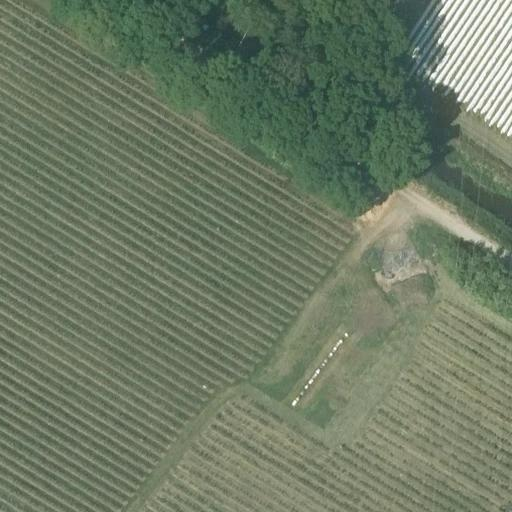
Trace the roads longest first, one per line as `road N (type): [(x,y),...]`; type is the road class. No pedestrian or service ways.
road 1 (track): [(511,270),(106,0)]
road 2 (track): [(132,511),(382,183)]
